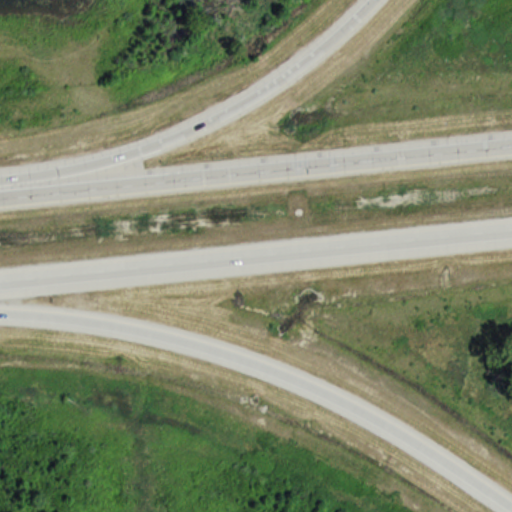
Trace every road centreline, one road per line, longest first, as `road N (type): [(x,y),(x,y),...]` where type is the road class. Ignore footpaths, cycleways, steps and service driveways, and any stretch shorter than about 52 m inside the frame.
road 1 (motorway): [(0,315),(133,330),(297,380),(379,422),(511,510)]
road 2 (motorway): [(0,283),(511,230)]
road 3 (motorway): [(511,143),(0,195)]
road 4 (motorway): [(368,0),(298,67),(200,127),(103,161),(0,179)]
